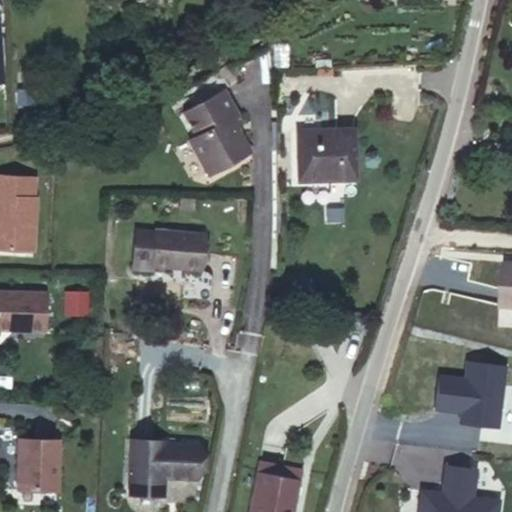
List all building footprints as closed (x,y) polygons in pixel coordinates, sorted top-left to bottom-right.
[(46,69),(31,71),(35,101),(50,99),(46,69)] [(249,110),(232,77),(191,99),(203,122),(197,125),(207,144),(206,145),(214,162),(257,140),(244,113),(249,110)] [(301,132),(303,187),(364,183),(360,127),(301,132)] [(48,165),(0,161),(0,182),(1,183),(0,196),(0,234),(43,238),(48,165)] [(203,230),(136,229),(133,272),(153,274),(153,268),(202,270),(203,230)] [(511,264),(505,264),(501,309),(511,310),(511,264)] [(48,284),(0,283),(0,320),(48,320),(48,284)] [(64,316),(89,316),(89,290),(64,290),(64,316)] [(497,427),(506,365),(467,360),(464,382),(456,381),(457,376),(439,374),(434,408),(452,410),(452,408),(461,409),(459,422),(497,427)] [(173,420),(139,418),(134,479),(164,482),(168,457),(206,459),(209,430),(172,427),(173,420)] [(64,433),(23,432),(21,482),(61,484),(64,433)] [(285,511),(290,490),(300,492),(307,463),(263,452),(248,511),(285,511)] [(417,511),(496,511),(498,500),(471,496),(475,469),(444,465),(441,482),(444,483),(443,493),(420,490),(417,511)] [(294,511),(300,492),(290,490),(285,511),(294,511)]
